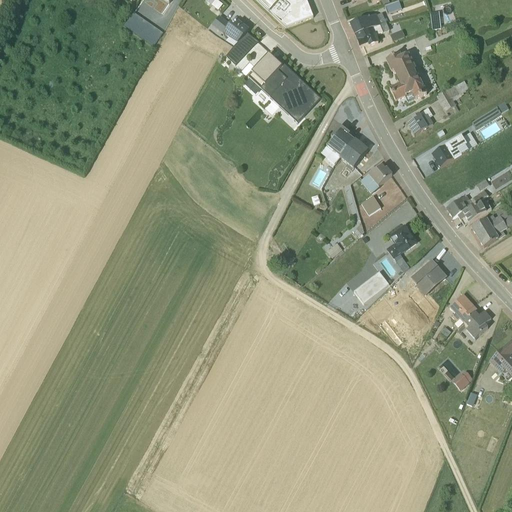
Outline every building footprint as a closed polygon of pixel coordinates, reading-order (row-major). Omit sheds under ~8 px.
[(223,6),(214,0),(208,0),(206,3),(218,12),(223,6)] [(254,0),(285,30),(286,30),(312,20),(313,19),(305,0),(254,0)] [(316,0),(305,0),(315,23),(324,20),(316,0)] [(385,8),(387,16),(401,11),(398,4),(385,8)] [(439,14),(429,15),(432,36),(441,35),(439,14)] [(355,40),(387,29),(382,16),(376,18),(375,17),(350,27),(355,40)] [(219,18),(211,28),(222,36),(223,35),(237,46),(248,32),(237,24),(233,29),(219,18)] [(355,40),(360,53),(368,49),(369,52),(379,48),(376,42),(390,36),(387,29),(355,40)] [(402,37),(395,39),(397,45),(404,43),(402,37)] [(416,75),(415,73),(414,72),(411,65),(409,60),(402,63),(400,59),(388,65),(385,66),(389,74),(391,78),(394,77),(399,89),(389,94),(396,107),(405,103),(408,108),(414,105),(415,106),(427,100),(418,81),(417,81),(414,76),(416,75)] [(297,129),(321,104),(276,62),(272,66),(267,61),(248,82),(297,129)] [(468,93),(464,87),(454,92),(436,102),(445,117),(456,111),(453,107),(461,102),(461,101),(463,100),(462,98),(465,96),(465,95),(468,93)] [(471,128),(475,134),(500,119),(496,113),(471,128)] [(408,130),(414,141),(433,129),(430,123),(432,121),(428,114),(411,124),(413,127),(408,130)] [(350,139),(340,131),(331,142),(333,144),(319,161),(333,172),(340,164),(354,145),(349,141),(350,139)] [(432,161),(440,174),(440,173),(468,156),(465,152),(467,150),(461,142),(445,152),(445,153),(432,161)] [(353,174),(368,156),(354,145),(340,164),(353,174)] [(374,176),(361,186),(371,199),(392,181),(386,175),(385,176),(382,172),(375,178),(374,176)] [(476,191),(480,196),(489,190),(485,185),(476,191)] [(466,201),(446,214),(453,224),(493,198),(490,194),(484,197),(484,196),(469,205),(466,201)] [(321,208),(318,200),(311,202),(314,211),(321,208)] [(381,213),(373,200),(360,209),(369,221),(381,213)] [(484,204),(453,224),(458,221),(460,226),(464,232),(468,229),(490,215),(484,204)] [(487,224),(472,234),(478,243),(510,222),(508,217),(495,225),(493,221),(487,225),(487,224)] [(511,221),(478,243),(483,253),(498,244),(499,245),(505,241),(502,237),(507,234),(507,233),(511,229),(511,221)] [(364,237),(361,229),(353,236),(358,241),(364,237)] [(400,260),(416,248),(404,232),(389,242),(390,244),(383,249),(387,255),(386,255),(386,256),(387,258),(373,268),(375,271),(386,287),(403,275),(404,276),(408,274),(401,264),(402,263),(400,260)] [(342,255),(337,248),(326,257),(332,263),(342,255)] [(447,282),(431,265),(410,283),(417,291),(416,292),(424,302),(447,282)] [(463,328),(477,316),(463,300),(449,313),(455,319),(452,322),(456,327),(459,324),(463,328)] [(409,301),(400,309),(404,314),(413,306),(409,301)] [(466,336),(474,345),(487,333),(485,330),(491,324),(484,317),(481,320),(477,316),(463,328),(468,334),(466,336)] [(451,337),(445,333),(441,338),(447,343),(451,337)] [(511,349),(510,347),(489,366),(501,379),(505,376),(511,381),(511,380),(511,363),(510,361),(511,358),(511,349)] [(472,384),(466,376),(463,379),(462,379),(453,387),(461,395),(470,387),(469,387),(472,384)]
